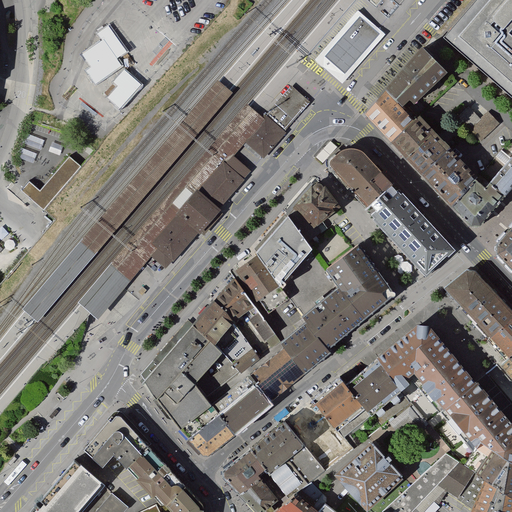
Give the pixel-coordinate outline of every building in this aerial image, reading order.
[(511,0),(469,0),(441,33),(511,95),(511,0)] [(379,34),(359,16),(323,56),(344,74),(379,34)] [(86,70),(95,85),(124,66),(119,58),(128,51),(109,26),(98,33),(102,40),(82,53),(91,67),(86,70)] [(447,74),(421,49),(383,89),(397,104),(404,111),(447,74)] [(134,78),(125,69),(114,81),(118,85),(108,97),(120,108),(142,85),(134,78)] [(262,154),(309,101),(290,85),(243,138),(262,154)] [(375,129),(397,104),(383,89),(361,114),(375,129)] [(397,104),(375,129),(388,143),(412,120),(404,111),(397,104)] [(490,113),(470,131),(481,145),(501,125),(490,113)] [(412,120),(388,143),(450,209),(474,180),(476,178),(417,115),(412,120)] [(375,206),(396,187),(365,153),(360,150),(352,150),(345,151),(331,165),(371,209),(375,206)] [(223,161),(242,178),(249,170),(230,153),(223,161)] [(511,154),(489,182),(506,198),(511,191),(511,154)] [(43,209),(80,165),(68,155),(39,189),(28,180),(20,189),(24,193),(41,208),(43,209)] [(164,267),(242,178),(223,161),(152,241),(156,245),(149,253),(164,267)] [(474,180),(450,209),(469,229),(481,228),(506,198),(489,182),(483,188),(474,180)] [(311,184),(291,207),(313,229),(340,207),(338,204),(339,203),(325,184),(323,186),(321,183),(319,182),(316,182),(315,183),(312,185),(311,184)] [(433,271),(454,252),(396,187),(375,206),(433,271)] [(318,248),(292,215),(260,251),(261,254),(284,285),(285,287),(318,248)] [(495,255),(511,271),(511,225),(495,244),(495,255)] [(365,243),(331,269),(345,287),(306,317),(310,322),(333,350),(400,294),(365,243)] [(284,285),(261,254),(238,271),(260,303),(284,285)] [(511,307),(478,271),(468,269),(445,288),(511,359),(511,358),(511,307)] [(236,278),(217,301),(229,311),(237,323),(258,307),(236,278)] [(217,301),(195,326),(217,347),(237,323),(229,311),(217,301)] [(262,314),(252,321),(268,343),(278,335),(262,314)] [(420,319),(379,353),(383,359),(403,386),(412,379),(410,375),(418,369),(445,402),(447,406),(448,406),(480,379),(480,378),(432,320),(420,319)] [(288,348),(309,374),(313,371),(335,353),(333,350),(310,322),(289,340),(284,344),(288,348)] [(146,382),(158,400),(185,373),(197,385),(225,354),(217,347),(195,326),(180,343),(161,365),(146,382)] [(288,348),(251,378),(259,389),(272,405),(309,374),(288,348)] [(255,349),(235,365),(243,375),(262,360),(255,349)] [(511,358),(511,359),(503,367),(511,378),(511,358)] [(403,386),(383,359),(351,385),(364,401),(373,412),(399,390),(403,386)] [(182,432),(214,407),(211,404),(197,385),(185,373),(158,400),(180,429),(182,432)] [(351,385),(344,376),(319,396),(315,399),(334,421),(336,424),(340,421),(343,418),(364,401),(351,385)] [(511,413),(482,377),(480,379),(448,406),(450,410),(480,445),(485,437),(498,446),(511,456),(511,413)] [(272,405),(259,389),(241,404),(224,418),(238,435),(273,407),(272,405)] [(241,404),(232,393),(214,407),(182,432),(190,441),(222,416),(224,418),(241,404)] [(334,421),(315,399),(286,420),(304,443),(334,421)] [(59,412),(56,409),(49,417),(52,419),(59,412)] [(112,419),(86,449),(105,466),(117,453),(130,468),(146,453),(152,446),(125,416),(122,415),(118,416),(114,421),(112,419)] [(239,437),(238,435),(224,418),(222,416),(190,441),(206,457),(211,459),(239,437)] [(304,443),(286,420),(284,418),(250,446),(265,467),(268,471),(286,458),(304,443)] [(334,421),(304,443),(327,472),(355,449),(336,424),(334,421)] [(374,440),(335,473),(369,510),(384,496),(406,476),(374,440)] [(265,467),(250,446),(245,451),(234,459),(223,469),(223,475),(239,493),(261,476),(258,472),(265,467)] [(511,456),(498,446),(478,472),(488,478),(511,493),(511,456)] [(146,453),(130,468),(140,477),(137,480),(155,498),(158,496),(170,506),(172,504),(188,489),(184,483),(179,483),(176,485),(146,453)] [(440,486),(462,462),(448,453),(392,504),(383,511),(427,511),(448,490),(440,486)] [(79,511),(104,484),(103,483),(105,481),(84,462),(83,464),(77,460),(32,511),(79,511)] [(448,490),(460,498),(478,472),(466,465),(462,462),(440,486),(448,490)] [(459,500),(473,511),(488,478),(478,472),(460,498),(459,500)] [(261,476),(239,493),(256,511),(261,511),(269,507),(279,499),(261,476)] [(475,511),(511,511),(511,493),(488,478),(473,511),(475,511)] [(206,507),(188,489),(172,504),(179,511),(209,511),(210,510),(206,510),(206,507)] [(273,511),(272,511),(317,511),(319,510),(296,491),(291,495),(273,511)] [(126,511),(131,507),(114,493),(97,511),(126,511)] [(319,510),(317,511),(338,511),(332,507),(326,502),(319,510)]
